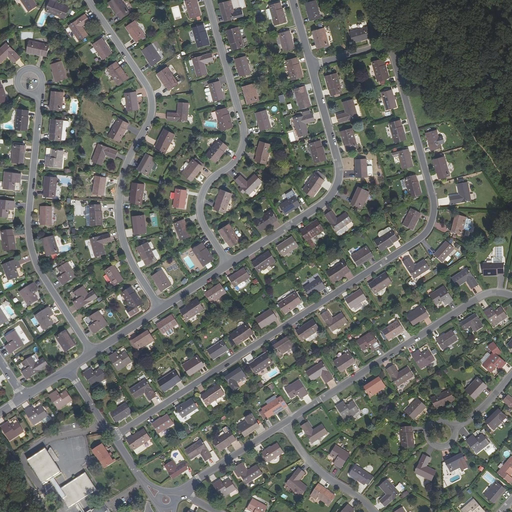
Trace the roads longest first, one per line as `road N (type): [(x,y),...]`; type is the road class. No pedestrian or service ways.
road 1 (residential): [(113,437),(429,224),(432,203),(391,55),(372,47),(310,65)]
road 2 (residential): [(159,309),(131,265),(116,214),(121,173),(150,101),(85,0)]
road 3 (residential): [(226,265),(202,225),(199,196),(231,163),(242,129),(207,0)]
road 4 (residential): [(91,353),(37,270),(28,237),(38,91)]
road 5 (residential): [(511,294),(485,294),(282,424)]
road 6 (residential): [(226,265),(320,204),(338,181),(310,65)]
road 7 (residential): [(282,424),(175,493)]
road 8 (residential): [(372,511),(303,457),(282,424)]
